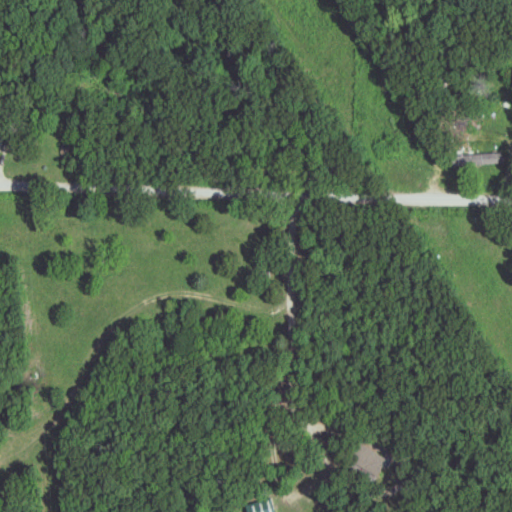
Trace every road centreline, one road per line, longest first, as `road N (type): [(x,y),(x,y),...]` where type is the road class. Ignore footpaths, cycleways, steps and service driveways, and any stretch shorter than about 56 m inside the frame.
road 1 (residential): [(340,198),(0,188)]
road 2 (residential): [(293,499),(295,263),(303,220),(340,198)]
road 3 (residential): [(340,198),(511,202)]
